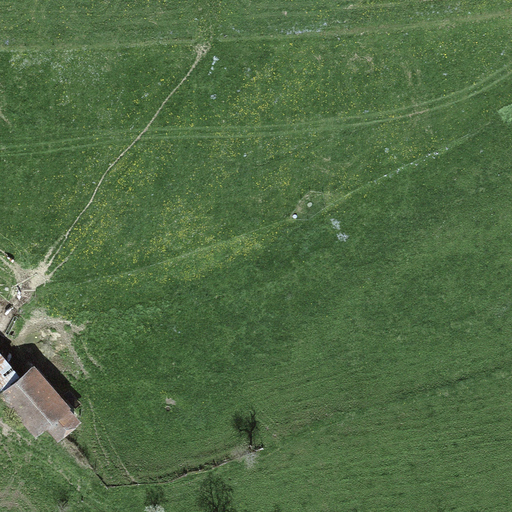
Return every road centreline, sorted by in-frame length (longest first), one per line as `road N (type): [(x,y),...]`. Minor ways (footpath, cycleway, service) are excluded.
road 1 (track): [(102,506),(511,394)]
road 2 (track): [(102,506),(82,499),(0,425)]
